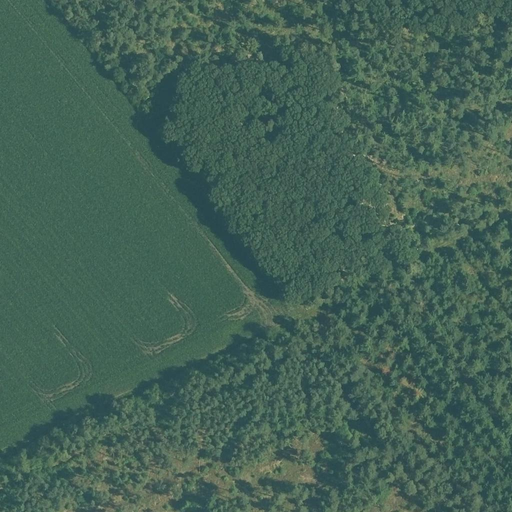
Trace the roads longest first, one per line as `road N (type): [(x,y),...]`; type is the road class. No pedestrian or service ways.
road 1 (track): [(0,449),(511,215)]
road 2 (track): [(297,310),(450,511)]
